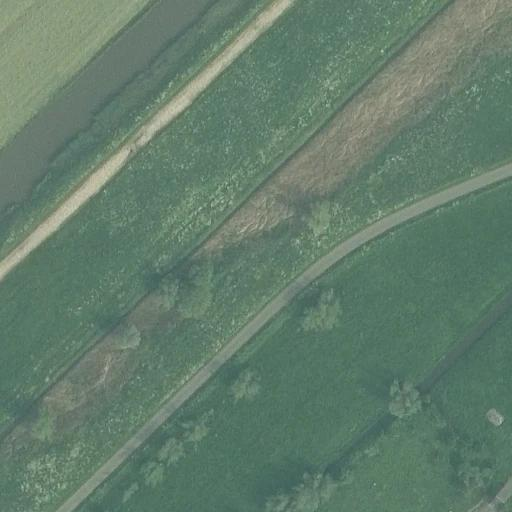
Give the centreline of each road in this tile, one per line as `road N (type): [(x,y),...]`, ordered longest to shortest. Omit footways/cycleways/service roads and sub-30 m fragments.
road 1 (unclassified): [(64,511),(295,284),(350,243),(511,169)]
road 2 (unknown): [(0,270),(284,0)]
